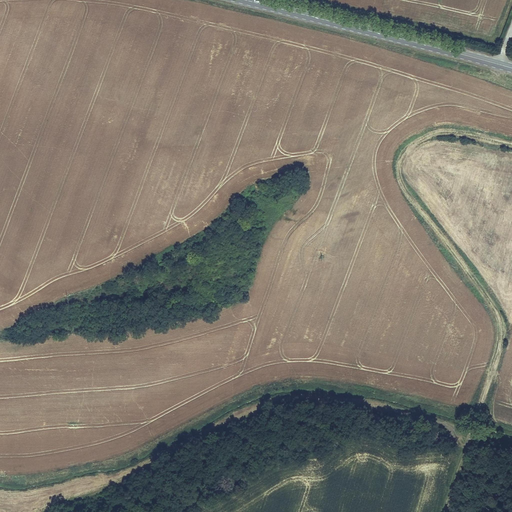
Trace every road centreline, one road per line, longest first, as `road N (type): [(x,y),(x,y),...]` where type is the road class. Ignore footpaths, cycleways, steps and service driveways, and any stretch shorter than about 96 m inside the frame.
road 1 (track): [(511,143),(440,131),(411,144),(397,166),(414,205),(502,326),(445,511)]
road 2 (primary): [(511,67),(251,0)]
